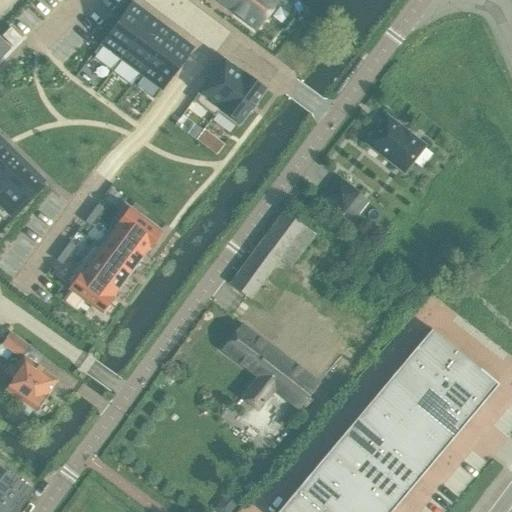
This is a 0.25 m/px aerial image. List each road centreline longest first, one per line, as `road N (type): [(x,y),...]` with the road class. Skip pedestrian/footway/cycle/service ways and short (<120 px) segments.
road 1 (unclassified): [(39,511),(327,114)]
road 2 (residential): [(222,36),(27,278)]
road 3 (unclassified): [(327,114),(420,0)]
